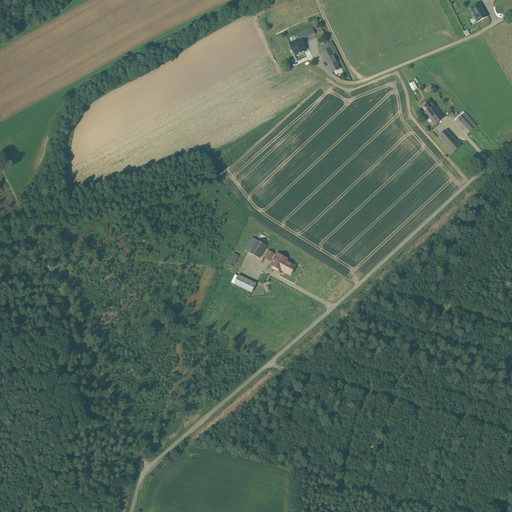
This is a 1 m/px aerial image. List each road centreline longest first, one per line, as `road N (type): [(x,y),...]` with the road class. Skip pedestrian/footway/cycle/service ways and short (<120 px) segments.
road 1 (unclassified): [(130,511),(146,470),(511,142)]
road 2 (track): [(146,470),(0,168)]
